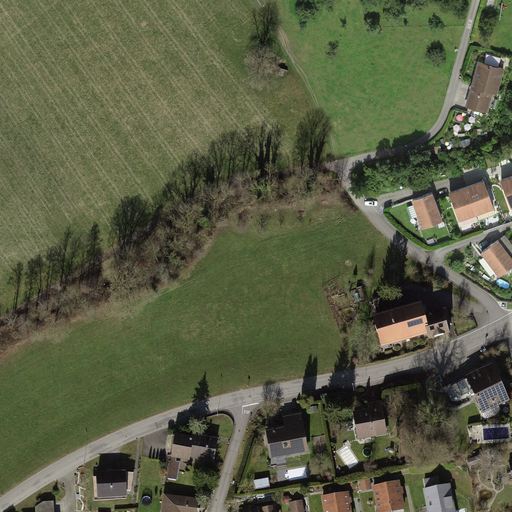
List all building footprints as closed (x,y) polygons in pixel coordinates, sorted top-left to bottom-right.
[(467,106),(486,112),(491,94),(497,96),(504,69),(478,62),(467,106)] [(511,207),(511,177),(502,181),(511,208),(511,207)] [(483,182),(466,188),(476,216),(493,210),(483,182)] [(459,222),(476,216),(466,188),(449,194),(459,222)] [(431,195),(412,202),(422,231),(442,223),(431,195)] [(482,253),(499,276),(511,266),(511,258),(499,241),(482,253)] [(418,306),(372,320),(381,350),(427,337),(422,317),(418,306)] [(448,336),(441,311),(422,317),(427,337),(429,341),(448,336)] [(490,363),(463,375),(483,416),(509,404),(490,363)] [(353,415),(357,441),(385,437),(380,404),(366,406),(367,412),(353,415)] [(283,428),(265,431),(270,459),(307,453),(300,414),(281,417),(283,428)] [(215,464),(219,440),(192,436),(191,439),(174,436),(167,480),(177,482),(180,461),(189,463),(190,460),(215,464)] [(123,473),(95,476),(97,500),(125,497),(123,473)] [(403,511),(398,483),(370,488),(374,511),(403,511)] [(455,511),(450,485),(422,490),(426,511),(455,511)] [(350,511),(347,494),(321,498),(323,511),(350,511)] [(194,511),(196,502),(163,497),(160,511),(194,511)] [(35,509),(35,511),(54,511),(54,503),(42,504),(35,509)] [(290,505),(290,511),(302,511),(301,503),(290,505)]
